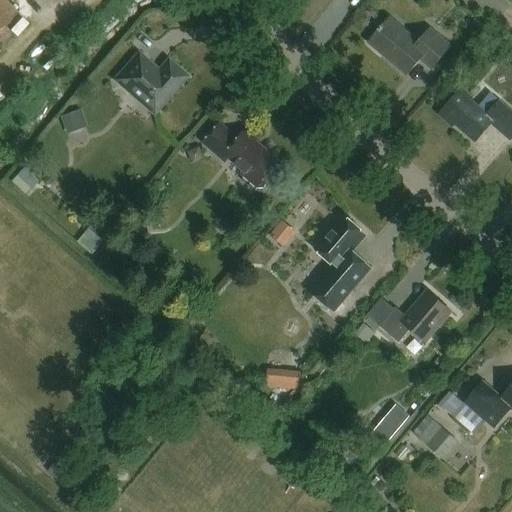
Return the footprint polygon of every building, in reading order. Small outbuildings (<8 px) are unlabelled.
[(0,0),(0,27),(15,11),(1,0),(0,0)] [(431,68),(449,46),(429,29),(418,42),(389,16),(368,40),(407,74),(420,58),(431,68)] [(138,53),(115,78),(153,112),(185,75),(167,60),(158,71),(138,53)] [(508,139),(511,134),(511,114),(497,101),(487,114),(458,89),(439,110),(475,141),(490,124),(508,139)] [(62,114),(66,131),(86,126),(82,109),(62,114)] [(225,162),(229,158),(242,169),(243,175),(257,188),(263,187),(270,180),(269,175),(280,162),(256,141),(258,140),(246,130),(238,139),(220,124),(203,143),(225,162)] [(338,268),(315,295),(334,312),(371,268),(352,251),(366,236),(343,216),(315,248),(338,268)] [(124,236),(149,235),(148,221),(124,222),(124,236)] [(92,254),(102,242),(90,232),(80,245),(92,254)] [(395,307),(379,326),(398,343),(410,329),(425,342),(451,311),(428,292),(406,316),(395,307)] [(300,387),(300,369),(266,369),(266,386),(300,387)] [(482,382),(465,402),(494,428),(511,408),(511,385),(501,398),(482,382)] [(457,439),(433,419),(418,437),(441,457),(457,439)]
